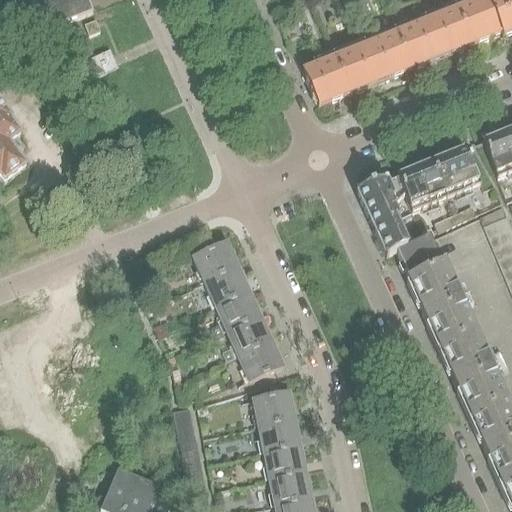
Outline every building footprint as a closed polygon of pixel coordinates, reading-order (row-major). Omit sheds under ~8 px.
[(84,0),(0,0),(0,53),(91,17),(84,0)] [(503,43),(511,39),(511,17),(505,0),(500,0),(488,5),(486,2),(474,7),(489,43),(501,38),(503,43)] [(348,9),(355,27),(368,21),(360,4),(348,9)] [(460,55),(489,43),(474,7),(446,19),(460,55)] [(449,59),(460,55),(446,19),(417,30),(430,63),(446,56),(449,59)] [(99,36),(95,25),(83,29),(88,40),(99,36)] [(428,63),(430,63),(417,30),(388,42),(403,78),(428,68),(428,63)] [(403,78),(388,42),(360,54),(373,86),(385,81),(388,84),(403,78)] [(373,86),(360,54),(331,65),(345,101),(367,92),(368,88),(373,86)] [(87,66),(94,82),(115,72),(108,57),(87,66)] [(0,95),(17,83),(4,65),(0,67),(0,95)] [(345,101),(331,65),(301,78),(317,112),(345,101)] [(0,183),(3,188),(24,172),(7,149),(19,140),(8,125),(9,124),(0,111),(0,183)] [(511,175),(511,131),(480,145),(494,183),(511,175)] [(479,190),(464,152),(430,166),(445,204),(479,190)] [(410,218),(445,204),(430,166),(395,180),(397,183),(401,196),(410,218)] [(389,201),(401,196),(397,183),(386,188),(385,184),(359,194),(357,201),(369,228),(395,216),(389,201)] [(471,211),(451,220),(455,229),(475,220),(471,211)] [(478,222),(483,234),(506,224),(501,213),(478,222)] [(385,262),(396,257),(405,252),(394,224),(398,222),(395,216),(369,228),(385,262)] [(436,237),(455,229),(451,220),(432,228),(436,237)] [(488,246),(511,236),(506,224),(483,234),(488,246)] [(424,243),(405,252),(396,257),(409,284),(441,270),(428,241),(434,238),(431,231),(421,236),(424,243)] [(488,246),(493,257),(511,248),(511,238),(511,236),(488,246)] [(191,264),(203,290),(238,274),(226,248),(191,264)] [(497,269),(511,262),(511,248),(493,257),(497,269)] [(511,262),(497,269),(502,280),(511,276),(511,262)] [(473,336),(464,315),(443,269),(441,270),(409,284),(407,285),(437,352),(473,336)] [(203,290),(214,314),(249,298),(238,274),(203,290)] [(507,292),(511,289),(511,276),(502,280),(507,292)] [(216,342),(225,338),(260,323),(249,298),(214,314),(221,330),(212,334),(216,342)] [(227,366),(237,362),(271,347),(260,323),(225,338),(232,353),(223,358),(227,366)] [(505,405),(473,336),(437,352),(469,421),(505,405)] [(282,372),(271,347),(237,362),(248,387),(282,372)] [(122,363),(90,434),(128,451),(160,380),(122,363)] [(294,425),(288,397),(251,405),(257,432),(294,425)] [(469,421),(479,443),(500,489),(511,482),(511,420),(505,405),(469,421)] [(208,511),(189,412),(173,416),(191,511),(208,511)] [(294,425),(257,432),(262,459),(299,451),(294,425)] [(0,485),(40,498),(55,449),(0,431),(0,485)] [(299,451),(262,459),(267,485),(304,477),(299,451)] [(163,495),(165,489),(123,471),(106,511),(169,511),(175,500),(163,495)] [(304,477),(267,485),(273,511),(310,503),(304,477)] [(511,511),(511,482),(500,489),(509,511),(511,511)] [(311,511),(310,503),(273,511),(311,511)]
